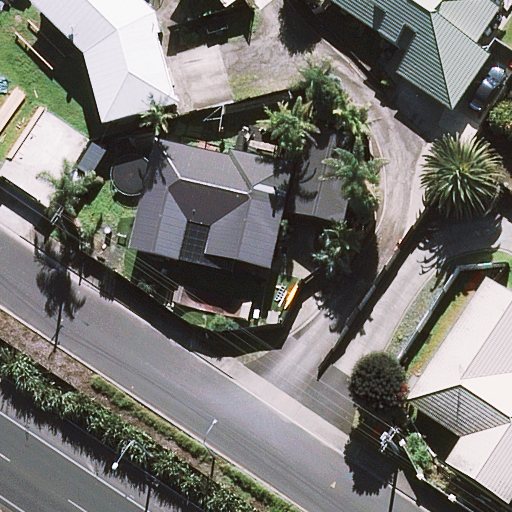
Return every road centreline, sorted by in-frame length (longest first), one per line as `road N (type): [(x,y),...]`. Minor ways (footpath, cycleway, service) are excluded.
road 1 (residential): [(362,511),(0,268)]
road 2 (motorway): [(0,439),(109,511)]
